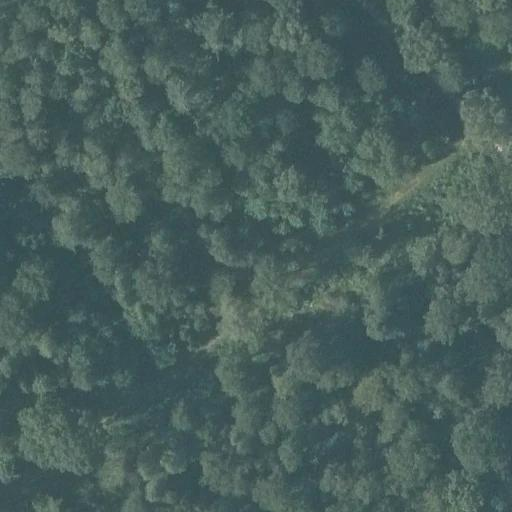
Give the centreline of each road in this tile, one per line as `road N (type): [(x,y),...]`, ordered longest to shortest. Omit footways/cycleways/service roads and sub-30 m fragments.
road 1 (track): [(511,96),(0,498)]
road 2 (track): [(359,0),(511,170)]
